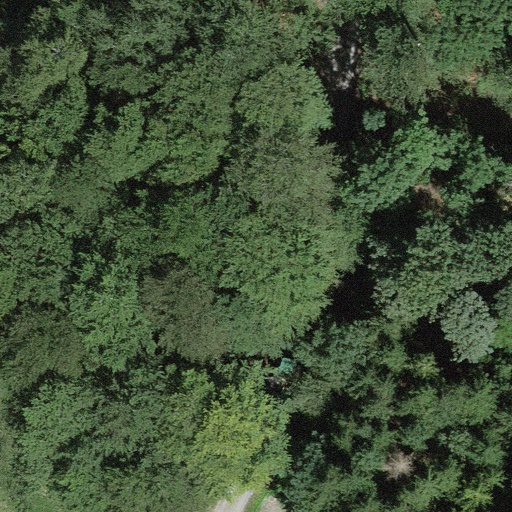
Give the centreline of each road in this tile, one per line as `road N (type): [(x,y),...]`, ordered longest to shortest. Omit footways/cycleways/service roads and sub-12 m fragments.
road 1 (track): [(360,0),(349,111),(285,389)]
road 2 (track): [(285,389),(224,511)]
